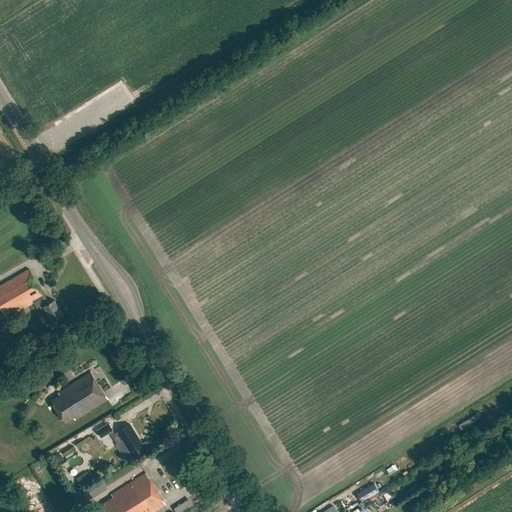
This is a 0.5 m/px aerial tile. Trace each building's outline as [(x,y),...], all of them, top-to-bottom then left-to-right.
[(34,302),(44,296),(45,296),(29,269),(0,286),(0,317),(5,315),(7,318),(34,302)] [(54,300),(49,303),(44,296),(34,302),(37,308),(40,306),(53,329),(62,323),(59,318),(63,315),(54,300)] [(75,420),(107,399),(91,373),(58,393),(60,395),(51,400),(65,422),(73,417),(75,420)] [(123,440),(133,457),(145,450),(146,451),(153,447),(150,442),(148,442),(146,442),(144,442),(142,443),(130,424),(114,434),(108,424),(97,430),(101,437),(110,432),(117,444),(123,440)] [(64,460),(59,452),(54,456),(58,463),(64,460)] [(387,501),(414,484),(406,472),(379,488),(387,501)] [(99,511),(118,511),(156,489),(146,473),(112,495),(113,497),(104,503),(105,504),(97,509),(99,511)] [(362,501),(379,490),(373,482),(356,492),(362,501)] [(156,489),(118,511),(154,511),(166,504),(156,489)]
